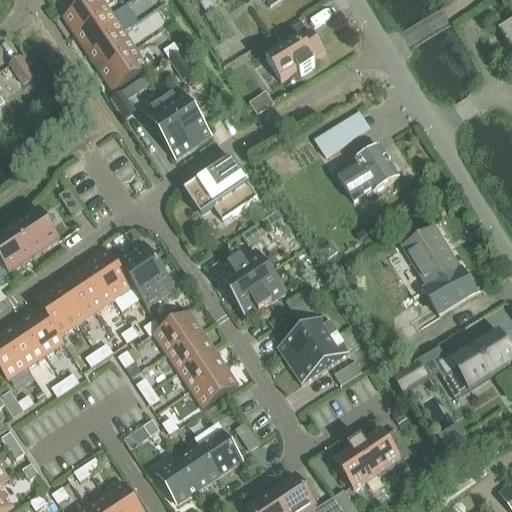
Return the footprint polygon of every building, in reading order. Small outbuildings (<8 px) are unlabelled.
[(76,41),(112,17),(101,0),(97,0),(64,22),(76,41)] [(283,7),(270,16),(278,29),(292,21),(283,7)] [(496,16),(490,20),(495,27),(500,23),(496,16)] [(88,59),(124,35),(112,17),(76,41),(88,59)] [(511,25),(499,34),(511,54),(511,25)] [(313,65),(326,57),(311,34),(266,63),(281,86),(298,75),(301,79),(315,70),(313,65)] [(100,77),(136,53),(124,35),(88,59),(100,77)] [(174,47),(164,54),(169,63),(180,56),(174,47)] [(112,96),(149,71),(136,53),(100,77),(112,96)] [(194,76),(180,56),(169,63),(183,84),(194,76)] [(34,81),(20,60),(10,67),(23,88),(34,81)] [(213,142),(181,93),(163,105),(195,154),(213,142)] [(136,115),(122,95),(111,102),(125,123),(136,115)] [(266,96),(250,107),(258,120),(274,109),(266,96)] [(195,154),(163,105),(144,117),(177,166),(195,154)] [(326,162),(353,145),(342,128),(315,145),(326,162)] [(356,168),(336,181),(353,208),(373,196),(374,198),(400,182),(399,181),(398,179),(400,174),(396,168),(391,168),(380,150),(354,166),(356,168)] [(258,202),(249,189),(250,188),(233,162),(184,195),(201,221),(214,212),(223,225),(258,202)] [(83,213),(70,192),(59,199),(73,220),(83,213)] [(39,215),(15,231),(35,262),(60,245),(39,215)] [(276,215),(261,225),(267,233),(281,224),(276,215)] [(261,225),(241,239),(248,250),(269,236),(267,233),(261,225)] [(0,284),(10,278),(10,279),(35,262),(15,231),(0,241),(0,284)] [(460,275),(434,233),(403,252),(429,294),(460,275)] [(137,244),(131,235),(120,242),(126,251),(137,244)] [(158,267),(144,246),(115,265),(129,286),(158,267)] [(327,261),(336,254),(333,250),(326,249),(320,253),(327,261)] [(232,302),(270,277),(255,254),(242,263),(242,262),(228,271),(229,271),(217,279),(232,302)] [(133,291),(129,286),(115,265),(108,255),(89,268),(113,304),(133,291)] [(176,294),(158,267),(129,286),(133,291),(147,313),(148,313),(176,294)] [(113,304),(89,268),(71,279),(95,316),(113,304)] [(272,307),(285,299),(270,277),(232,302),(246,324),(259,316),(259,317),(272,308),(272,307)] [(95,316),(71,279),(53,291),(77,328),(95,316)] [(351,291),(350,279),(342,280),(343,292),(351,291)] [(77,328),(53,291),(35,304),(40,312),(39,312),(63,349),(65,348),(59,340),(77,328)] [(307,293),(287,307),(294,318),(314,304),(307,293)] [(314,304),(294,318),(301,328),(321,314),(314,304)] [(63,349),(39,312),(21,324),(45,361),(63,349)] [(166,359),(203,335),(190,316),(154,340),(166,359)] [(290,371),(338,339),(326,321),(278,353),(290,371)] [(45,361),(21,324),(3,336),(27,373),(45,361)] [(161,333),(155,324),(144,332),(150,341),(161,333)] [(139,341),(132,331),(122,339),(128,348),(139,341)] [(178,377),(215,353),(203,335),(166,359),(178,377)] [(473,344),(437,366),(447,381),(458,373),(470,392),(505,370),(506,371),(511,367),(511,359),(504,348),(502,349),(496,340),(500,337),(499,335),(477,349),(473,344)] [(27,373),(3,336),(0,338),(0,371),(9,385),(27,373)] [(302,389),(350,357),(338,339),(290,371),(302,389)] [(113,358),(107,348),(96,356),(103,365),(113,358)] [(190,395),(227,371),(215,353),(178,377),(190,395)] [(103,365),(96,356),(86,363),(92,372),(103,365)] [(135,366),(128,356),(118,362),(126,373),(135,366)] [(341,390),(362,377),(355,366),(334,379),(341,390)] [(417,368),(396,382),(404,394),(425,381),(417,368)] [(203,413),(239,389),(227,371),(190,395),(203,413)] [(80,388),(73,378),(63,386),(69,395),(80,388)] [(153,394),(146,383),(137,389),(144,400),(153,394)] [(69,395),(63,386),(52,393),(58,402),(69,395)] [(160,404),(153,394),(144,400),(151,411),(160,404)] [(24,416),(18,407),(11,395),(0,402),(5,410),(14,423),(24,416)] [(42,395),(37,399),(40,404),(46,400),(42,395)] [(35,409),(29,400),(18,407),(24,416),(35,409)] [(179,433),(172,422),(163,428),(170,439),(179,433)] [(160,435),(153,424),(144,430),(151,441),(160,435)] [(260,448),(246,427),(235,434),(249,455),(260,448)] [(243,467),(218,430),(197,445),(221,481),(243,467)] [(401,464),(381,434),(365,446),(363,443),(356,447),(377,479),(401,464)] [(18,447),(11,437),(2,443),(9,453),(18,447)] [(221,481),(197,445),(176,459),(200,495),(221,481)] [(25,458),(18,447),(9,453),(16,464),(25,458)] [(377,479),(356,447),(349,452),(351,454),(334,466),(354,495),(377,479)] [(200,495),(176,459),(154,473),(178,509),(200,495)] [(102,472),(96,463),(85,470),(91,479),(102,472)] [(443,508),(487,477),(478,463),(434,494),(443,508)] [(0,489),(0,490),(10,484),(0,467),(0,489)] [(39,479),(32,468),(23,474),(30,485),(39,479)] [(91,479),(85,470),(74,477),(80,486),(91,479)] [(316,511),(296,481),(272,498),(281,511),(316,511)] [(140,511),(124,487),(105,500),(113,511),(140,511)] [(511,511),(511,487),(499,497),(510,511),(511,511)] [(0,511),(13,511),(15,511),(0,490),(0,489),(0,511)] [(69,501),(63,492),(52,499),(59,508),(69,501)] [(355,511),(344,494),(333,502),(340,511),(355,511)] [(281,511),(272,498),(250,511),(281,511)] [(41,511),(47,508),(41,499),(30,506),(34,511),(41,511)] [(113,511),(105,500),(87,511),(113,511)] [(340,511),(333,502),(323,509),(325,511),(340,511)]
